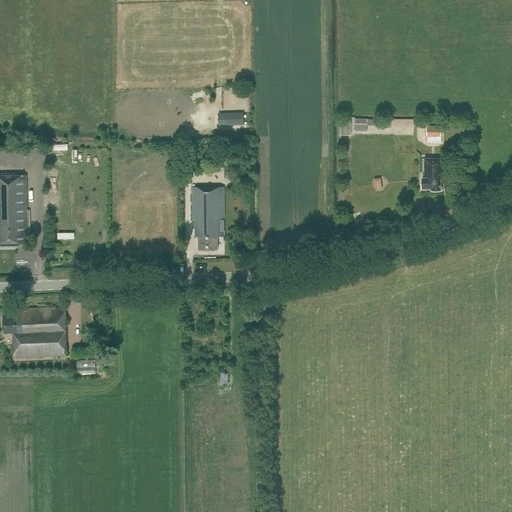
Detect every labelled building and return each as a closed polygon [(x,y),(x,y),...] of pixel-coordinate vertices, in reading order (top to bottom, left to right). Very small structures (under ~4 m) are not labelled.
[(218,114),(219,127),(243,126),(243,113),(218,114)] [(353,120),(353,129),(355,129),(355,116),(345,116),(345,120),(353,120)] [(351,121),(341,121),(341,134),(351,133),(351,121)] [(441,136),(441,126),(427,126),(428,137),(441,136)] [(443,175),(443,158),(425,158),(425,177),(423,177),(423,188),(432,188),(432,190),(442,190),(441,175),(443,175)] [(28,242),(27,175),(0,175),(0,245),(25,245),(25,242),(28,242)] [(218,237),(224,237),(224,187),(193,186),(193,220),(195,220),(196,237),(199,237),(199,250),(218,250),(218,237)] [(92,205),(99,206),(100,193),(93,192),(92,205)] [(68,356),(66,307),(29,308),(29,311),(17,311),(17,314),(4,315),(5,332),(14,332),(15,358),(68,356)] [(72,335),(74,349),(88,347),(86,332),(72,335)]
